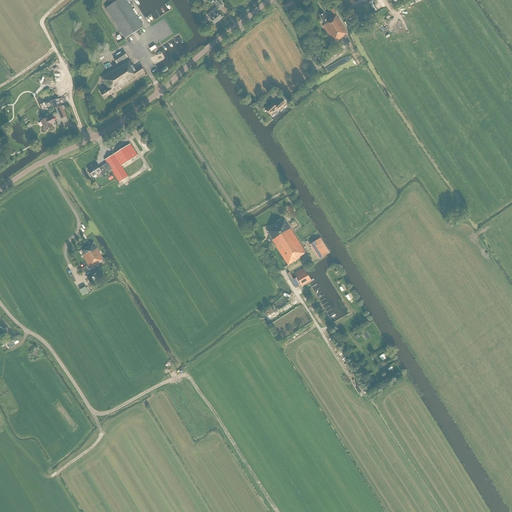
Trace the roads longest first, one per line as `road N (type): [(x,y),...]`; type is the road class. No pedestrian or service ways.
road 1 (tertiary): [(0,190),(120,122),(270,0)]
road 2 (track): [(0,303),(42,339),(92,412),(184,375)]
